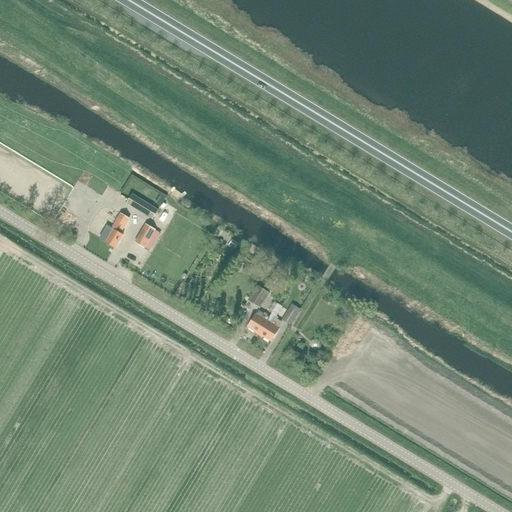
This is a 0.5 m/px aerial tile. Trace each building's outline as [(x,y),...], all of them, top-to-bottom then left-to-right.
[(103,176),(97,187),(109,194),(115,182),(103,176)] [(126,204),(153,219),(159,210),(132,194),(126,204)] [(115,248),(123,235),(121,234),(130,220),(121,214),(112,229),(108,226),(100,238),(115,248)] [(161,233),(155,230),(146,224),(135,243),(144,248),(150,238),(156,242),(161,233)] [(239,244),(232,240),(229,245),(236,249),(239,244)] [(276,285),(282,289),(287,281),(285,280),(288,276),(283,273),(276,285)] [(260,309),(270,293),(257,285),(247,301),(260,309)] [(275,302),(269,312),(272,314),(278,304),(275,302)] [(301,309),(292,304),(282,320),(291,326),(301,309)] [(268,321),(270,318),(259,311),(256,314),(256,313),(247,327),(259,335),(268,321)] [(259,335),(271,342),(280,329),(279,328),(282,323),(274,317),(271,322),(268,321),(259,335)] [(324,338),(319,343),(325,349),(330,343),(324,338)]
